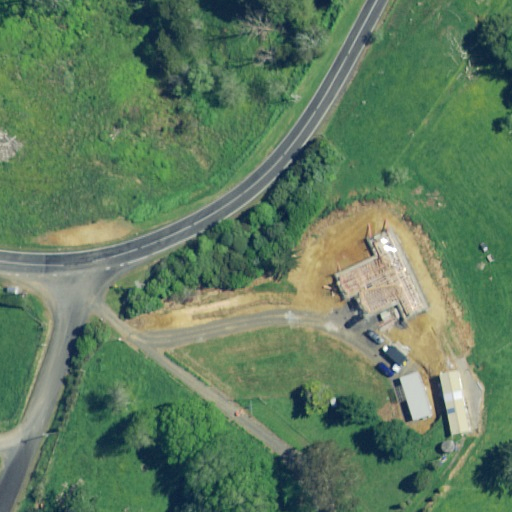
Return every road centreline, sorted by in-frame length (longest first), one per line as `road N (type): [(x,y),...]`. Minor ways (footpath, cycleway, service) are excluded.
road 1 (unclassified): [(73,264),(165,237),(251,185),(302,126),(375,0)]
road 2 (unclassified): [(0,504),(63,337),(73,264)]
